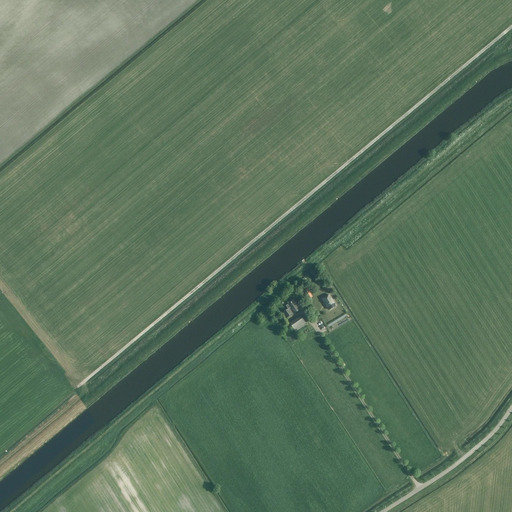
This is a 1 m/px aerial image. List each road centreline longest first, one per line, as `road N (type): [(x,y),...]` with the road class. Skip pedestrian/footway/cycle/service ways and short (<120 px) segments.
road 1 (unclassified): [(75,382),(511,19)]
road 2 (track): [(417,489),(310,323)]
road 3 (unclassified): [(382,511),(443,474),(511,408)]
